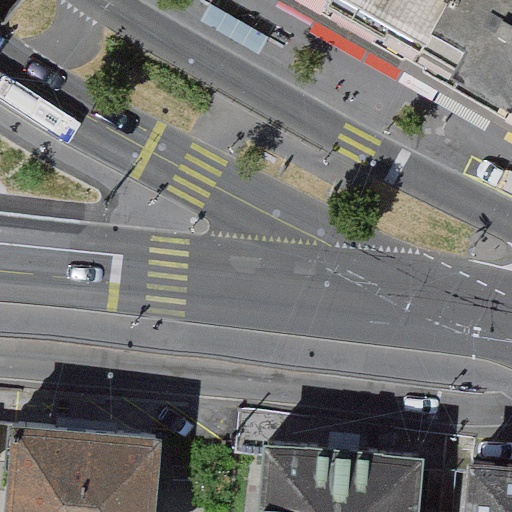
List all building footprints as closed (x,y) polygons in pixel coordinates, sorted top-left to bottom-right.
[(332,0),(411,47),(437,0),(332,0)] [(511,0),(437,0),(411,47),(511,105),(511,0)] [(268,37),(212,6),(203,21),(259,52),(268,37)] [(150,511),(156,457),(15,444),(8,511),(150,511)] [(410,511),(414,478),(264,464),(259,511),(410,511)] [(511,511),(511,490),(474,487),(470,511),(511,511)]
